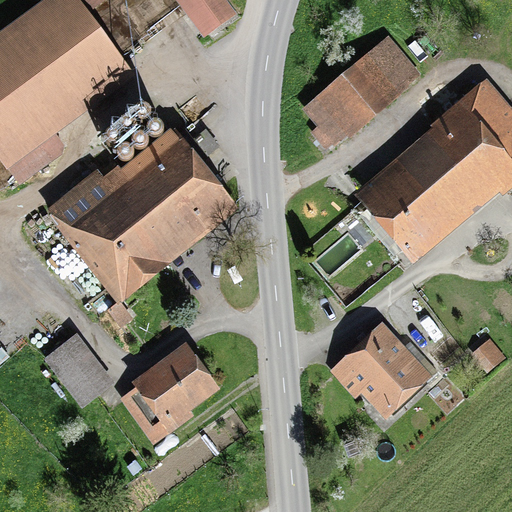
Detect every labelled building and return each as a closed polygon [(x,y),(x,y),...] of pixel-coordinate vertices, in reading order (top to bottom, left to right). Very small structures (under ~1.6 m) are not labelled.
[(46,0),(0,34),(0,161),(20,187),(63,156),(65,149),(57,138),(134,78),(90,17),(77,0),(46,0)] [(77,0),(90,17),(112,0),(77,0)] [(175,0),(204,39),(237,14),(226,0),(175,0)] [(327,147),(413,74),(386,42),(307,109),(322,127),(315,132),(327,147)] [(509,162),(511,165),(511,118),(483,85),(444,118),(453,128),(369,201),(410,247),(509,162)] [(98,175),(48,215),(110,290),(175,237),(184,247),(234,206),(198,161),(217,145),(206,132),(187,147),(173,130),(121,172),(133,186),(117,199),(98,175)] [(380,330),(335,372),(354,392),(364,383),(386,406),(420,374),(427,381),(436,372),(423,358),(414,367),(380,330)] [(47,362),(82,406),(111,384),(77,339),(47,362)] [(487,375),(506,359),(490,341),(471,356),(487,375)] [(210,383),(187,352),(126,397),(156,438),(190,413),(183,403),(210,383)] [(201,439),(216,458),(220,455),(205,436),(201,439)]
